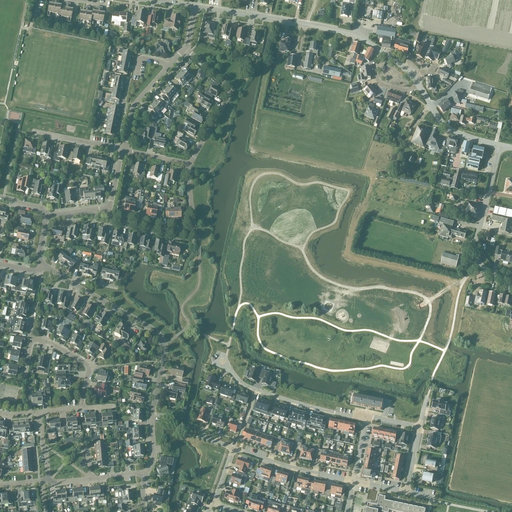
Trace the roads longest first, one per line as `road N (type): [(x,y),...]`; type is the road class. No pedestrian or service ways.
road 1 (residential): [(145,474),(163,341),(43,265)]
road 2 (residential): [(417,85),(352,33),(193,6)]
road 3 (unclassified): [(511,285),(481,268),(474,253),(499,145)]
road 4 (residential): [(366,417),(242,384),(221,360)]
road 5 (residential): [(107,208),(115,220),(190,227),(188,164)]
road 6 (residential): [(188,164),(229,91),(185,48)]
road 7 (residential): [(354,481),(232,448)]
road 8 (residential): [(122,149),(133,106),(185,48)]
